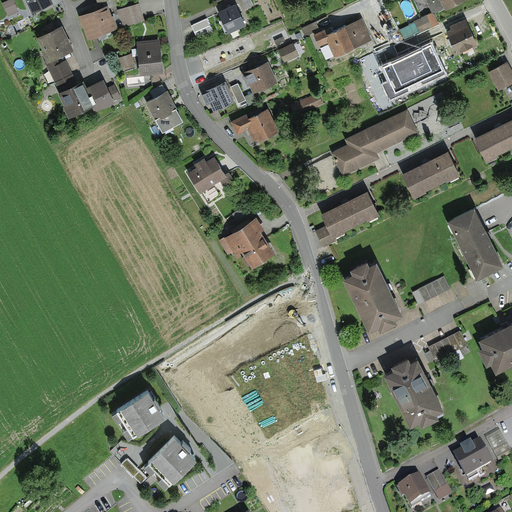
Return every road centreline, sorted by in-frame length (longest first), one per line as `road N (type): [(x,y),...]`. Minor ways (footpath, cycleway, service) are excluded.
road 1 (residential): [(170,0),(183,84),(196,109),(295,216),(375,481)]
road 2 (track): [(0,478),(140,367),(278,286),(313,274)]
road 3 (residential): [(511,410),(375,481)]
